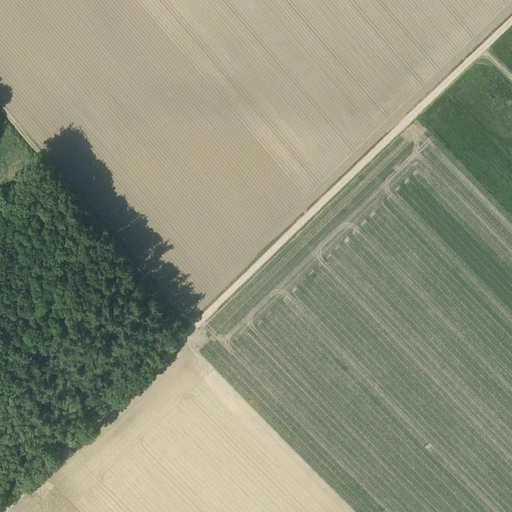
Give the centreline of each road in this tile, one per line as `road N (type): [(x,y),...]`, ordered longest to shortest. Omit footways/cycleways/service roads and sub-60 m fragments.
road 1 (track): [(511,33),(3,511)]
road 2 (track): [(0,107),(190,329)]
